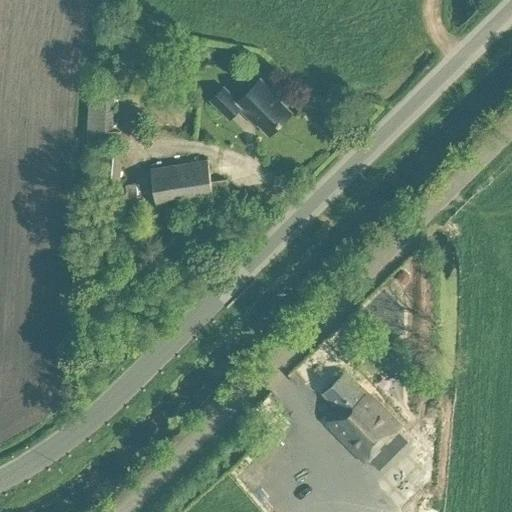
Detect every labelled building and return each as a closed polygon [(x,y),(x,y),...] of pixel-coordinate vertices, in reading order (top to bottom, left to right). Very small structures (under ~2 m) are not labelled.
[(269,135),(292,112),(273,93),(274,92),(260,78),(238,101),(224,87),(211,100),(229,118),(239,108),(256,124),(257,123),(269,135)] [(86,144),(120,146),(120,132),(112,131),(114,93),(89,92),(86,144)] [(96,180),(119,183),(123,149),(99,147),(96,180)] [(211,181),(208,159),(151,169),(156,206),(229,195),(227,179),(211,181)] [(346,371),(324,393),(339,408),(325,422),(365,463),(401,428),(346,371)] [(274,509),(276,511),(304,511),(305,511),(294,495),(274,509)]
